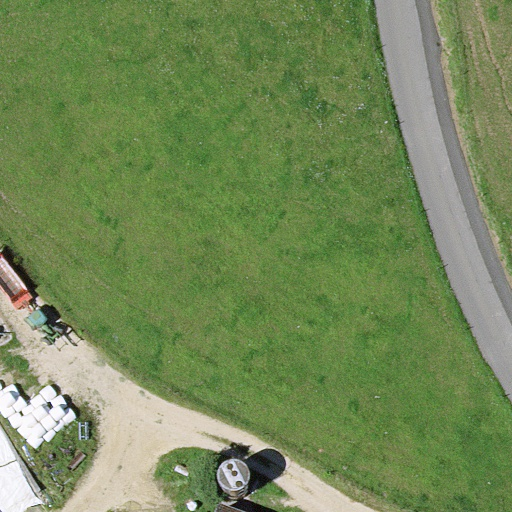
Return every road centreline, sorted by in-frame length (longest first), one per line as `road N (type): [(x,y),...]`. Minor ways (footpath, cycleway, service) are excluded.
road 1 (track): [(0,273),(62,361),(122,412),(277,484),(315,511)]
road 2 (tertiary): [(511,375),(457,252),(427,149),(404,0)]
